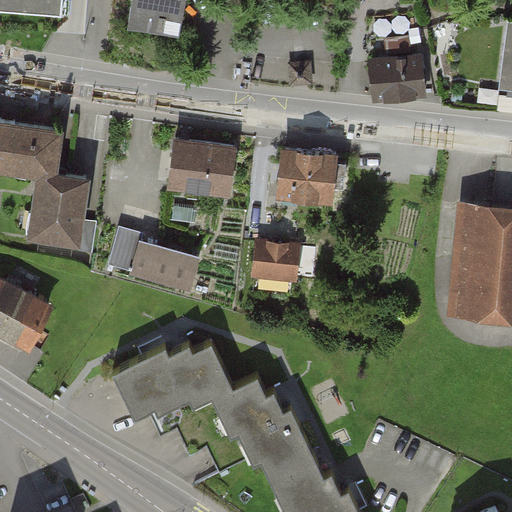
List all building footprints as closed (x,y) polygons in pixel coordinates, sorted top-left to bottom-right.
[(0,0),(0,7),(61,12),(61,0),(0,0)] [(178,37),(184,0),(142,0),(137,31),(178,37)] [(371,57),(374,98),(426,94),(423,53),(371,57)] [(58,129),(0,120),(0,166),(33,172),(24,233),(76,241),(85,177),(51,172),(58,129)] [(173,138),(165,187),(225,196),(233,147),(173,138)] [(279,148),(274,195),(328,202),(334,155),(279,148)] [(511,318),(511,209),(460,205),(451,314),(511,318)] [(187,291),(197,257),(136,239),(138,234),(120,228),(109,268),(187,291)] [(257,239),(252,277),(297,282),(301,244),(257,239)] [(0,281),(0,335),(23,348),(46,306),(0,281)] [(326,475),(291,408),(285,412),(275,393),(267,397),(257,378),(235,390),(210,343),(193,352),(189,344),(170,354),(166,346),(113,374),(135,416),(154,406),(158,415),(191,398),(194,404),(212,395),(234,437),(241,433),(257,465),(264,462),(289,511),(361,511),(348,486),(341,490),(332,472),(326,475)]
